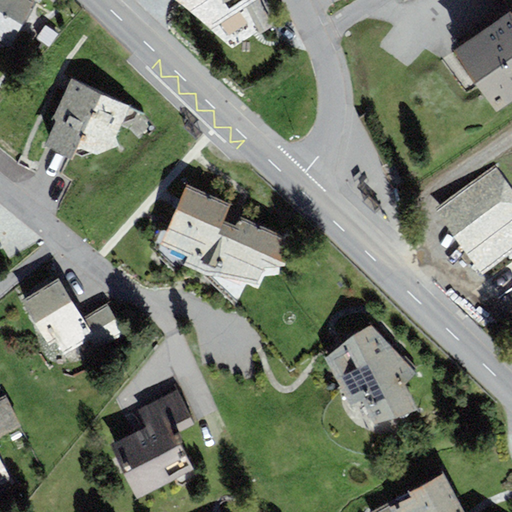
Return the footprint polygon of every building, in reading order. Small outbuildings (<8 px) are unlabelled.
[(0,0),(0,36),(13,43),(34,0),(0,0)] [(176,0),(212,29),(255,0),(176,0)] [(454,49),(497,112),(511,101),(511,13),(510,11),(454,49)] [(129,107),(71,79),(45,144),(73,159),(79,147),(97,155),(118,145),(115,138),(129,107)] [(435,210),(461,247),(511,210),(511,204),(488,171),(435,210)] [(184,265),(202,273),(224,220),(231,204),(187,185),(161,245),(188,256),(184,265)] [(236,225),(224,220),(202,273),(256,284),(264,267),(286,265),(287,261),(284,236),(239,217),(236,225)] [(82,318),(59,279),(23,300),(49,343),(56,339),(64,353),(91,338),(97,348),(124,332),(107,303),(82,318)] [(416,373),(371,325),(326,357),(351,406),(362,401),(376,425),(418,410),(405,385),(416,373)] [(111,445),(137,497),(193,469),(175,434),(195,424),(177,390),(138,409),(147,427),(111,445)] [(0,483),(10,478),(0,457),(0,437),(22,426),(6,395),(0,397),(0,483)] [(463,511),(443,473),(409,492),(412,497),(391,507),(393,511),(463,511)]
